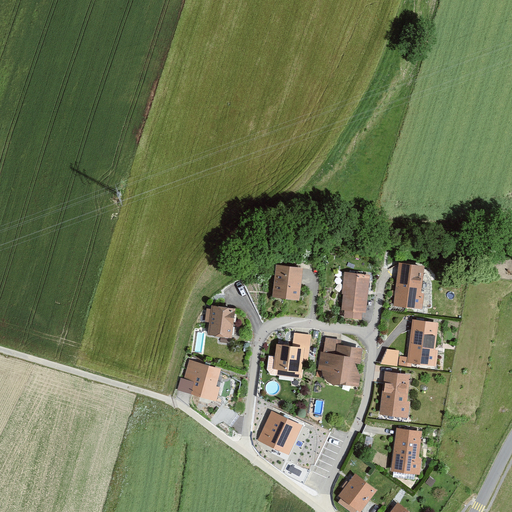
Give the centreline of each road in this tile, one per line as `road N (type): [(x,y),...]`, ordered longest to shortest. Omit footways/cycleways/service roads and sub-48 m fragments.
road 1 (residential): [(321,507),(367,397),(373,341),(364,333),(270,326),(261,337),(245,452)]
road 2 (track): [(0,348),(174,400),(245,452)]
